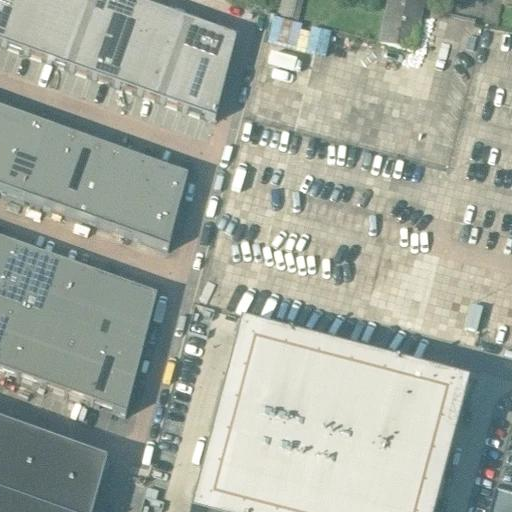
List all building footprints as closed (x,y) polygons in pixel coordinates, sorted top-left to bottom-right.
[(236,43),(115,0),(0,0),(0,49),(214,127),(236,43)] [(302,0),(281,0),(277,20),(296,25),(302,0)] [(423,12),(425,0),(386,0),(377,46),(414,54),(423,12)] [(185,182),(162,174),(0,115),(0,194),(167,255),(185,182)] [(154,302),(107,285),(0,246),(0,376),(124,421),(154,302)] [(237,332),(189,511),(433,511),(465,392),(237,332)] [(0,511),(92,511),(104,467),(0,429),(0,511)] [(511,511),(511,503),(492,498),(487,511),(511,511)]
